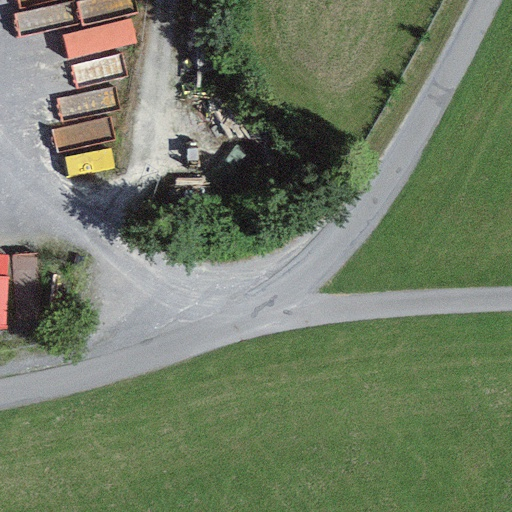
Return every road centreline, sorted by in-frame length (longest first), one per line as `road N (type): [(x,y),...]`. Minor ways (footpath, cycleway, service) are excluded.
road 1 (unclassified): [(0,411),(256,331),(371,193),(462,52),(486,0)]
road 2 (track): [(256,331),(511,314)]
